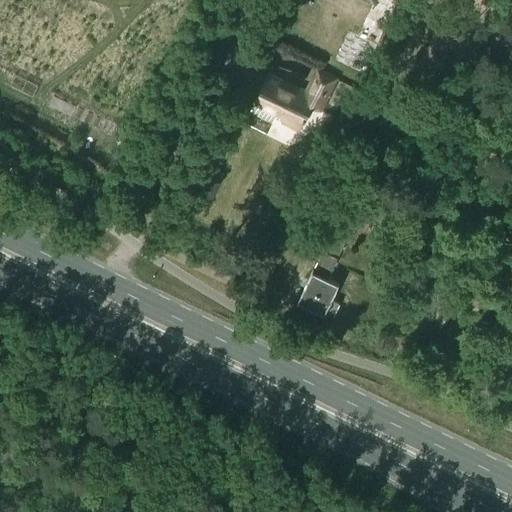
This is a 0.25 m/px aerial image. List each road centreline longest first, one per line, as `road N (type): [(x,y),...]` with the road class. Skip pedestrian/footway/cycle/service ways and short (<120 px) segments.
road 1 (primary): [(511,483),(0,232)]
road 2 (primary): [(0,270),(492,511)]
road 3 (unclassified): [(140,226),(251,0)]
